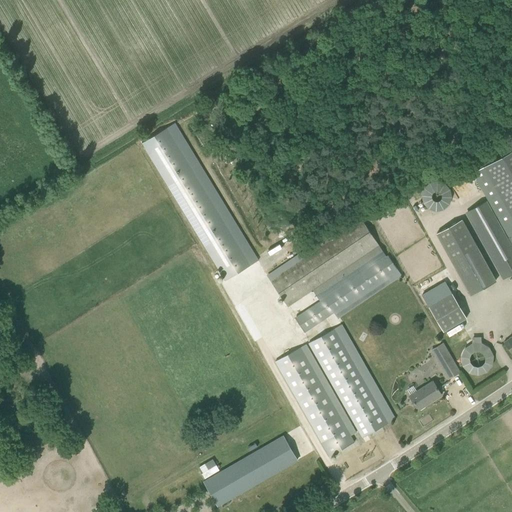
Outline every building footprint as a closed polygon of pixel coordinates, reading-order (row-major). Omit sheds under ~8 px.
[(259,260),(175,122),(141,143),(221,273),(225,281),(259,260)] [(511,242),(511,151),(473,173),(509,238),(511,242)] [(451,206),(446,180),(420,186),(425,211),(451,206)] [(511,245),(511,242),(509,238),(507,239),(487,202),(468,212),(504,278),(511,273),(511,246),(511,245)] [(437,233),(437,235),(471,295),(495,281),(461,220),(437,233)] [(312,289),(320,302),(296,318),(305,332),(397,269),(388,256),(387,257),(379,245),(363,221),(271,282),(287,306),(312,289)] [(452,294),(429,307),(443,332),(467,318),(452,294)] [(309,343),(363,437),(387,423),(334,329),(309,343)] [(491,373),(492,344),(480,344),(481,336),(473,336),(472,345),(462,345),(461,371),(491,373)] [(448,379),(449,379),(460,372),(443,344),(432,350),(448,379)] [(276,361),(330,456),(354,442),(300,348),(276,361)] [(409,396),(418,410),(442,395),(433,381),(409,396)] [(218,506),(219,506),(309,453),(295,428),(203,481),(218,506)] [(205,478),(219,469),(212,458),(198,466),(205,478)]
